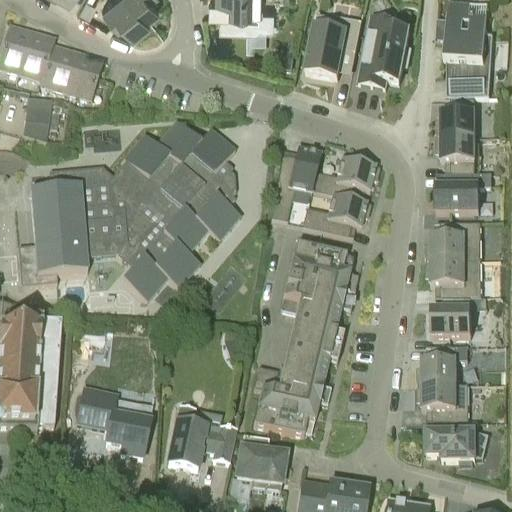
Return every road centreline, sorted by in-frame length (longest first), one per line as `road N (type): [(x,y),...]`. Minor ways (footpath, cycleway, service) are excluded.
road 1 (residential): [(404,164),(413,180),(410,222),(370,470)]
road 2 (residential): [(170,73),(364,142),(404,164)]
road 3 (residential): [(14,0),(109,53),(170,73)]
road 4 (residential): [(404,164),(423,121),(432,0)]
road 5 (residential): [(370,470),(511,509)]
